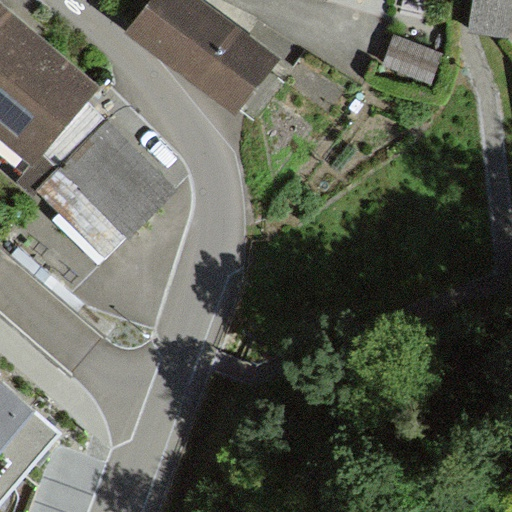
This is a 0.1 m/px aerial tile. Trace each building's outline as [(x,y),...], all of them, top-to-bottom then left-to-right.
[(186,0),(161,0),(129,42),(239,126),(280,71),(227,31),(186,0)] [(511,0),(474,0),(470,36),(508,42),(511,15),(511,0)] [(1,13),(0,14),(0,148),(30,174),(89,105),(98,94),(46,50),(1,13)] [(440,56),(391,40),(382,68),(431,85),(440,56)] [(107,125),(89,105),(30,174),(20,184),(33,199),(38,194),(106,265),(174,197),(107,125)] [(0,502),(60,432),(0,382),(0,502)]
